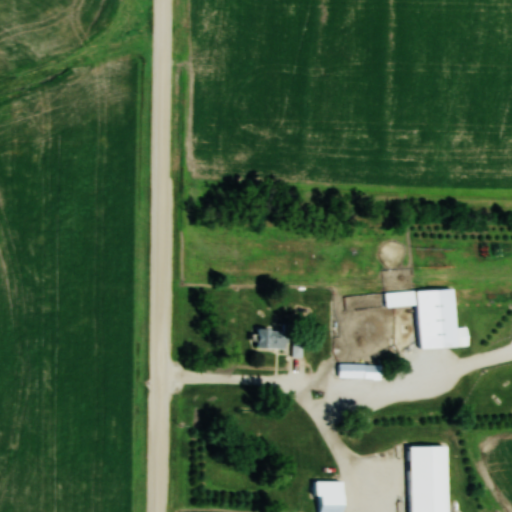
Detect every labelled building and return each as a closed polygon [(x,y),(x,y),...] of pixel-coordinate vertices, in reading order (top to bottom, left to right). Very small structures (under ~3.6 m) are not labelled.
[(418,349),(468,347),(467,326),(455,327),(452,288),(383,292),(384,307),(416,305),(418,349)] [(286,330),(256,330),(256,349),(286,349),(286,330)] [(338,379),(380,379),(380,365),(338,365),(338,379)] [(407,446),(407,511),(445,511),(446,446),(407,446)] [(341,511),(342,481),(315,481),(315,511),(341,511)]
